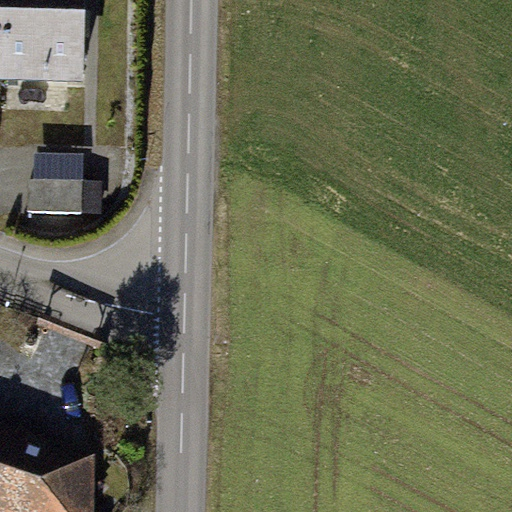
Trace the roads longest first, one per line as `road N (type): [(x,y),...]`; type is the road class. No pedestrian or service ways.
road 1 (tertiary): [(194,0),(188,319)]
road 2 (residential): [(0,271),(69,295),(188,319)]
road 3 (tertiary): [(188,319),(183,511)]
